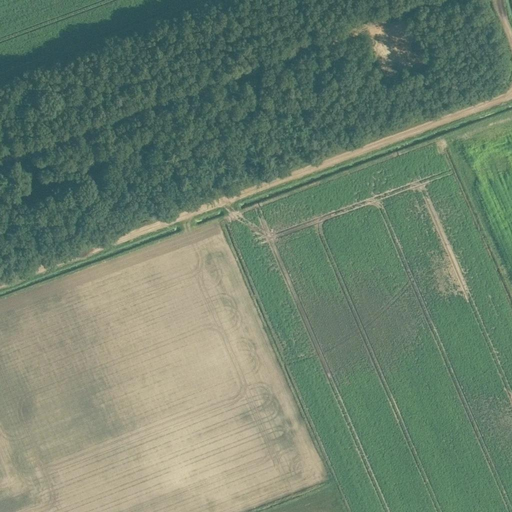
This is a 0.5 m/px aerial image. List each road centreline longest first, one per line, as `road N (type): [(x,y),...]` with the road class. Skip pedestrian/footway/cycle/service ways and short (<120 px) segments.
road 1 (track): [(0,281),(511,88)]
road 2 (track): [(437,0),(0,162)]
road 3 (track): [(0,71),(192,0)]
